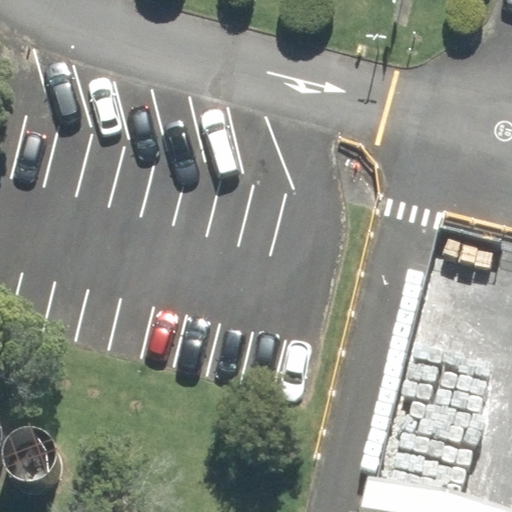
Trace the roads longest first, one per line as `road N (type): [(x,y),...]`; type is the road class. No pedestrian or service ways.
road 1 (unknown): [(391,89),(279,511)]
road 2 (unknown): [(269,53),(258,177),(240,218),(193,223),(0,169)]
road 3 (unknown): [(99,0),(269,53)]
road 4 (unknown): [(269,53),(391,89)]
road 5 (unknown): [(391,89),(511,119)]
